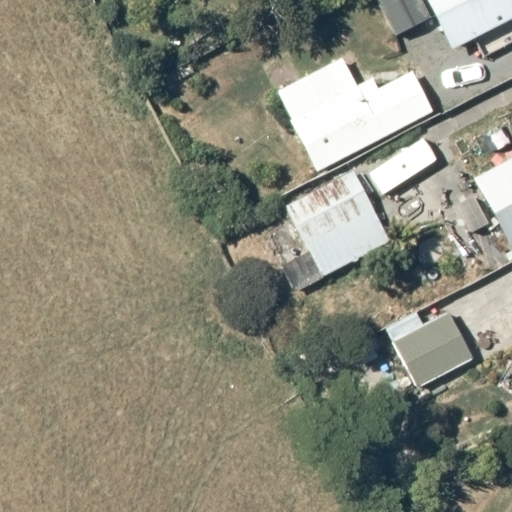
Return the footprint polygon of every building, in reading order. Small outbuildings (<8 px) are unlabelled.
[(281,0),(289,14),(314,0),(281,0)] [(377,0),(395,34),(428,17),(444,50),(511,15),(511,7),(508,0),(377,0)] [(363,86),(347,52),(274,88),(313,167),(427,111),(405,66),(363,86)] [(511,149),(466,175),(473,186),(451,199),(471,235),(490,224),(505,250),(511,246),(511,149)] [(389,238),(351,168),(284,205),(302,239),(275,254),(295,290),(389,238)] [(451,306),(389,337),(416,389),(477,358),(451,306)]
